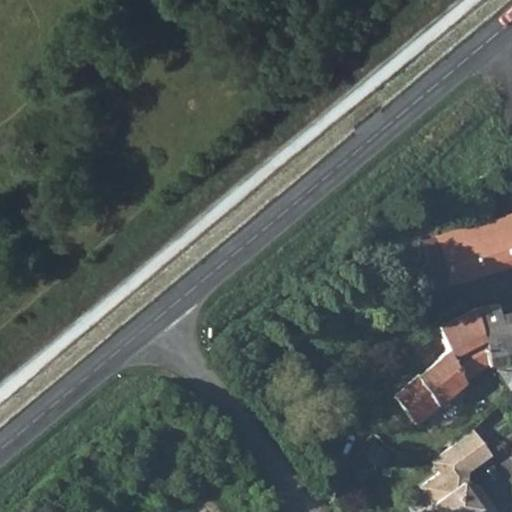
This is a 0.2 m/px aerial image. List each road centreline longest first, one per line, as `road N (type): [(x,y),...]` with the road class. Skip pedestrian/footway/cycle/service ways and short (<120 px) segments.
road 1 (secondary): [(491,37),(157,316)]
road 2 (unclassified): [(157,316),(301,511)]
road 3 (secondary): [(157,316),(0,447)]
